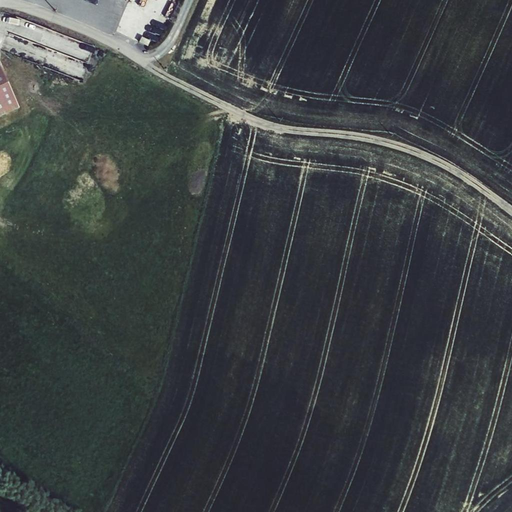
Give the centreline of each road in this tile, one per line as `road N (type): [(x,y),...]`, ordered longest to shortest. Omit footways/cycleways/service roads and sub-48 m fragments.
road 1 (track): [(511,208),(414,150),(264,123),(137,57)]
road 2 (unclassified): [(137,57),(67,21),(0,0)]
